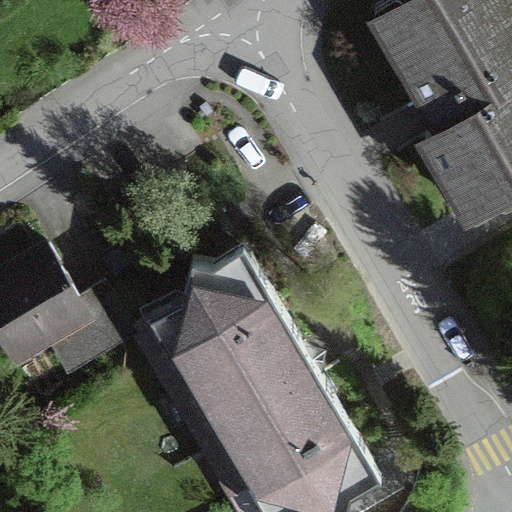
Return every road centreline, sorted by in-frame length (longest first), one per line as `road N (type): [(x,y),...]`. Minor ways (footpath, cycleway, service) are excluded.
road 1 (residential): [(238,17),(511,473)]
road 2 (residential): [(0,171),(238,17)]
